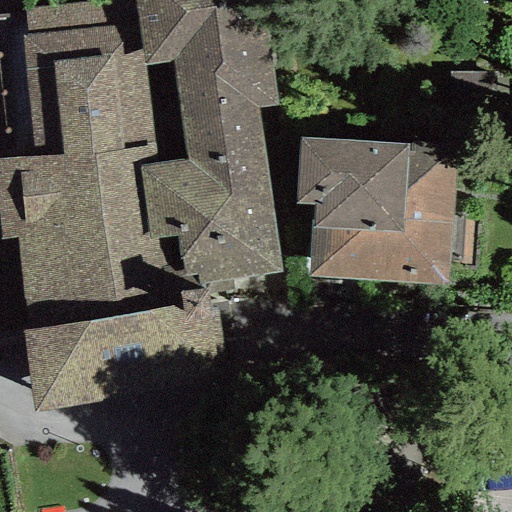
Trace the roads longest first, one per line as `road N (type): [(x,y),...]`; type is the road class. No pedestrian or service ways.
road 1 (residential): [(511,344),(451,342),(120,418)]
road 2 (residential): [(0,408),(22,419),(120,418)]
